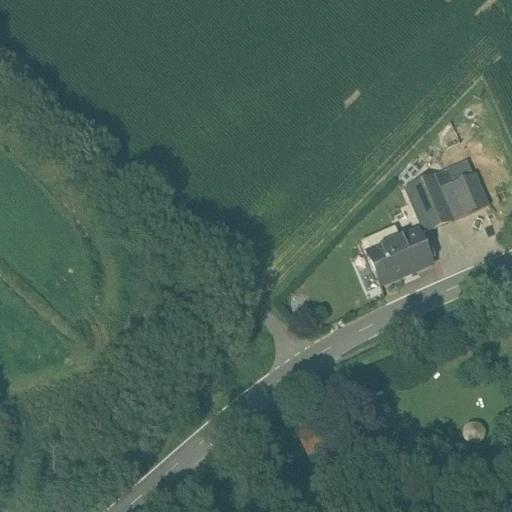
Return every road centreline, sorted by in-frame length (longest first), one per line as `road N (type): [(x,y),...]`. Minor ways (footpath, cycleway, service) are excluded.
road 1 (tertiary): [(128,511),(306,361),(511,264)]
road 2 (track): [(306,361),(0,59)]
